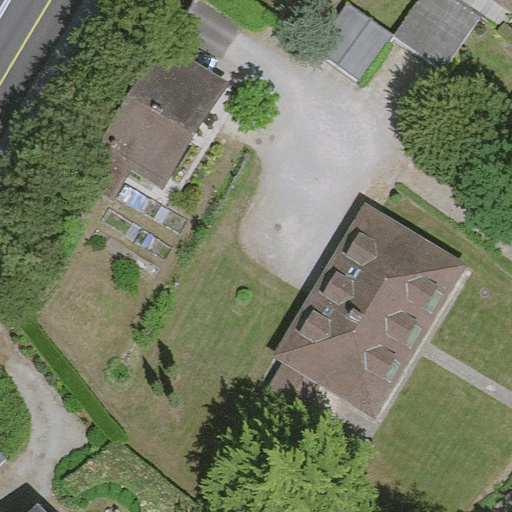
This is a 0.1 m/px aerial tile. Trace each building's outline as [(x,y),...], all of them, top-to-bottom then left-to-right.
[(452,71),(483,18),(452,0),(420,0),(398,39),(452,71)] [(511,0),(493,0),(511,12),(511,0)] [(361,80),(393,41),(347,3),(315,43),(361,80)] [(162,194),(229,90),(163,48),(78,181),(115,205),(133,176),(162,194)] [(322,393),(380,428),(474,271),(366,206),(272,362),(258,386),(308,416),(322,393)]
